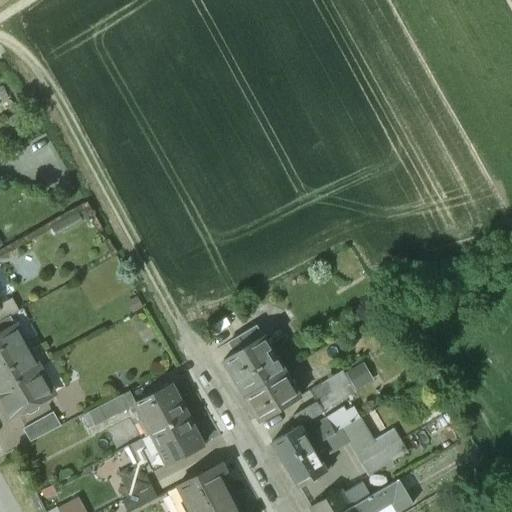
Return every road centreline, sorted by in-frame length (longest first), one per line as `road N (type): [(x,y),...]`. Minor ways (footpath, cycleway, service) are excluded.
road 1 (track): [(0,41),(25,52),(196,357)]
road 2 (residential): [(196,357),(288,511)]
